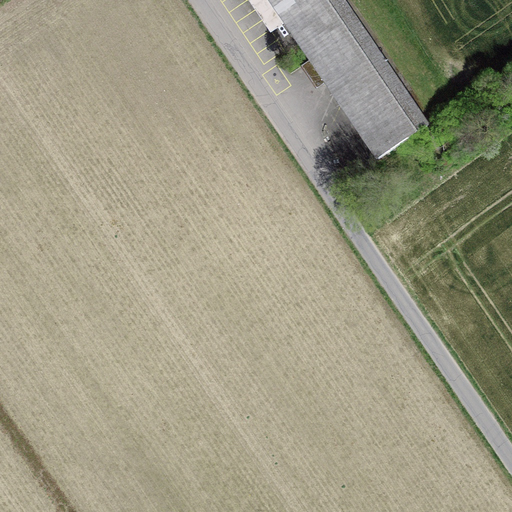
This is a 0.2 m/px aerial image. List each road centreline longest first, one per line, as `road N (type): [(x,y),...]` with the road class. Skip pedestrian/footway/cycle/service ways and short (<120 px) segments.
road 1 (unclassified): [(511,459),(294,142)]
road 2 (unclassified): [(205,0),(294,142)]
